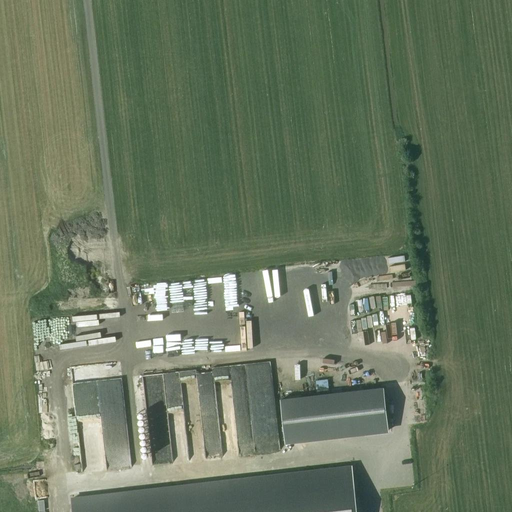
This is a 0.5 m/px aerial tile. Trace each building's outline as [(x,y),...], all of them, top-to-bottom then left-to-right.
[(336,340),(334,298),(319,299),(320,319),(331,319),(331,325),(322,326),(323,341),(336,340)] [(292,333),(280,333),(280,345),(292,344),(292,333)] [(275,364),(143,373),(147,425),(159,424),(158,416),(169,415),(169,422),(174,422),(175,434),(181,434),(182,443),(185,443),(186,461),(207,459),(204,408),(221,407),(221,409),(236,408),(235,394),(252,393),(253,417),(251,417),(253,454),(281,452),(275,364)] [(287,440),(388,431),(384,389),(284,397),(287,440)] [(112,460),(131,459),(127,419),(88,423),(91,445),(97,444),(98,450),(111,448),(112,460)] [(352,511),(348,468),(72,499),(73,511),(352,511)]
